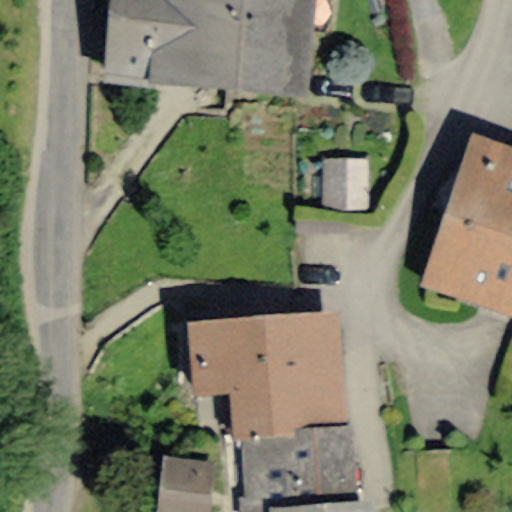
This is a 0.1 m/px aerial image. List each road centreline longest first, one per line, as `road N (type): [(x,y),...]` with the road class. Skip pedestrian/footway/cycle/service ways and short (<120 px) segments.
road 1 (residential): [(59,222),(43,511)]
road 2 (residential): [(74,0),(59,222)]
road 3 (residential): [(59,222),(86,215),(187,85)]
